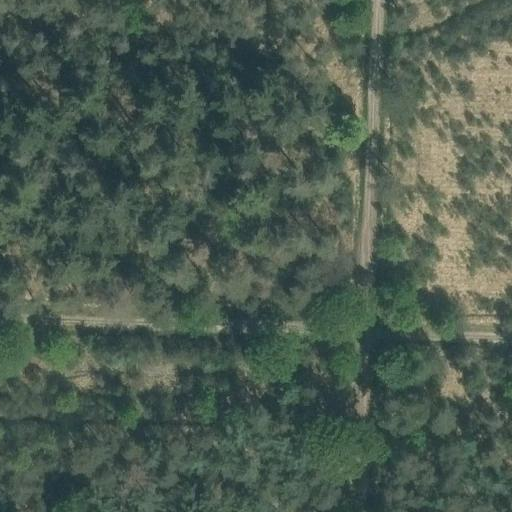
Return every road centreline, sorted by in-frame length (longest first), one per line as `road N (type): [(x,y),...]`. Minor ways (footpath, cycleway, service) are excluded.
road 1 (track): [(511,337),(0,321)]
road 2 (track): [(361,332),(369,0)]
road 3 (track): [(361,332),(352,511)]
